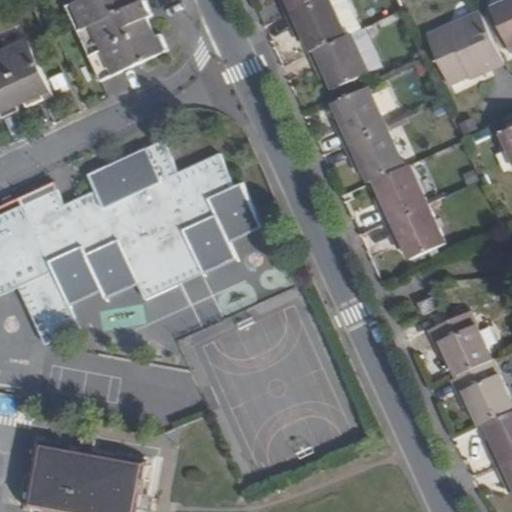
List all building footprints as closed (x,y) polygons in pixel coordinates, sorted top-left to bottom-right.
[(76,0),(78,3),(90,29),(81,32),(103,83),(173,51),(166,35),(162,36),(152,18),(158,16),(151,1),(146,3),(144,0),(76,0)] [(320,0),(281,0),(289,15),(320,0)] [(330,0),(320,0),(289,15),(297,34),(302,32),(304,37),(311,52),(347,36),(337,13),(330,0)] [(511,0),(494,8),(511,45),(511,0)] [(90,29),(78,3),(70,7),(81,32),(90,29)] [(477,76),(505,62),(481,11),(429,35),(452,84),(476,73),(477,76)] [(365,29),(352,35),(369,73),(383,67),(365,29)] [(348,38),(347,36),(311,52),(320,72),(326,70),(328,75),(334,89),(338,88),(351,81),(354,87),(365,81),(363,76),(369,73),(352,35),(348,38)] [(4,52),(26,102),(31,113),(56,101),(28,40),(4,52)] [(19,106),(26,102),(4,52),(0,53),(0,109),(5,120),(21,112),(19,106)] [(340,93),(354,87),(351,81),(338,88),(340,93)] [(348,146),(389,127),(371,87),(335,104),(342,118),(345,123),(339,125),(348,146)] [(376,181),(406,166),(389,127),(348,146),(357,164),(362,163),(364,168),(370,182),(375,180),(376,181)] [(511,128),(503,132),(511,152),(511,128)] [(48,343),(81,327),(70,303),(102,288),(106,296),(139,280),(147,297),(179,283),(203,271),(237,255),(229,238),(262,224),(243,182),(234,186),(219,153),(179,172),(164,139),(90,173),(97,189),(65,205),(54,181),(20,197),(24,204),(0,215),(0,295),(22,285),(48,343)] [(430,205),(412,165),(407,168),(406,166),(376,181),(383,196),(385,202),(381,204),(390,223),(430,205)] [(447,244),(430,205),(390,223),(398,241),(403,240),(406,245),(412,259),(447,244)] [(369,253),(396,245),(390,225),(363,233),(369,253)] [(462,288),(468,308),(497,300),(491,280),(462,288)] [(444,309),(438,296),(420,304),(426,317),(444,309)] [(459,376),(495,360),(473,312),(433,330),(439,344),(444,342),(451,357),(459,376)] [(445,360),(451,357),(444,342),(439,344),(445,360)] [(487,424),(511,412),(511,398),(495,360),(459,376),(454,378),(461,395),(467,392),(473,405),(481,425),(486,423),(487,424)] [(467,392),(461,395),(467,409),(473,405),(467,392)] [(511,412),(487,424),(494,439),(497,445),(492,447),(501,466),(511,460),(511,412)] [(89,449),(40,440),(28,507),(55,511),(138,511),(140,504),(148,460),(89,449)] [(511,460),(501,466),(509,485),(511,483),(511,460)]
